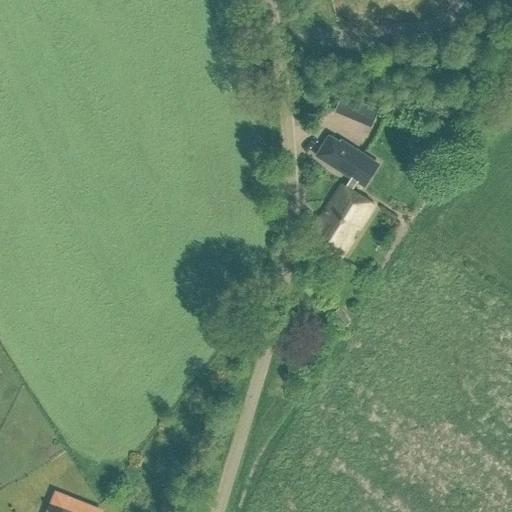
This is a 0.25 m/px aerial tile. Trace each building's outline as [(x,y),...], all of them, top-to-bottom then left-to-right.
[(372,126),(379,107),(342,93),(335,112),(372,126)] [(344,182),(308,234),(339,255),(352,236),(347,232),(353,223),(359,226),(375,202),(353,188),(372,158),(341,139),(340,140),(329,133),(315,156),(351,178),(347,184),(344,182)] [(0,455),(3,459),(24,445),(15,432),(0,442),(0,455)] [(20,450),(11,455),(20,475),(30,470),(20,450)] [(67,495),(59,511),(101,511),(102,510),(67,495)] [(13,511),(24,511),(29,500),(19,496),(13,511)]
